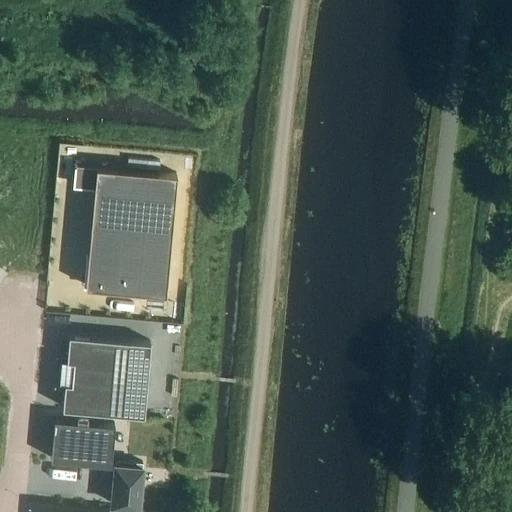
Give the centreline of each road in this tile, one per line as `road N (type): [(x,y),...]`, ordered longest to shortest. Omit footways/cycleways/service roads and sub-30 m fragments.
road 1 (track): [(301,0),(274,194),(246,511)]
road 2 (unclassified): [(0,363),(17,381),(21,411),(7,511)]
